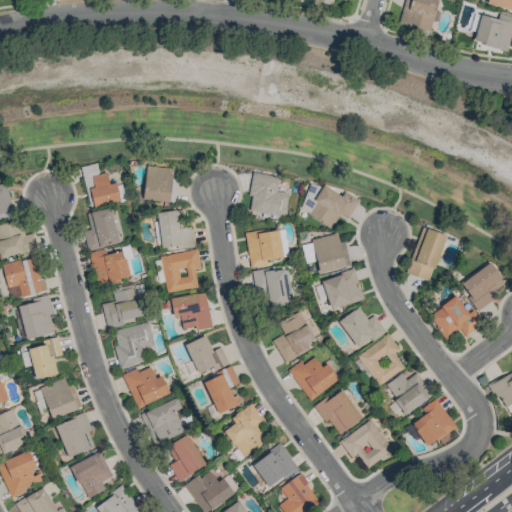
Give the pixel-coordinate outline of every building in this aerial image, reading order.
[(437,0),(404,0),(399,23),(429,32),(437,0)] [(511,0),(487,0),(486,3),(511,10),(511,0)] [(506,51),(511,30),(511,16),(498,13),(497,19),(480,14),(472,41),(506,51)] [(120,202),(116,182),(108,184),(106,172),(98,173),(96,164),(82,166),(89,207),(120,202)] [(174,201),(175,177),(172,177),(172,167),(145,166),(144,200),(174,201)] [(288,193),(276,191),(279,176),(252,172),(248,195),(251,195),(249,211),(284,216),(288,193)] [(0,218),(12,216),(7,185),(0,185),(0,218)] [(347,219),(356,202),(324,185),(307,216),(331,228),(339,214),(347,219)] [(85,233),(87,248),(116,244),(112,208),(88,211),(90,232),(85,233)] [(191,227),(182,228),(181,210),(155,212),(158,247),(192,245),(191,227)] [(0,258),(37,251),(33,233),(22,235),(18,220),(0,223),(0,258)] [(430,280),(444,234),(420,227),(406,273),(430,280)] [(249,268),(267,266),(266,259),(282,258),(278,228),(244,232),(249,268)] [(311,238),(317,273),(348,266),(342,232),(311,238)] [(88,252),(96,285),(129,277),(123,250),(106,254),(104,248),(88,252)] [(196,287),(194,269),(200,269),(197,249),(160,255),(166,292),(196,287)] [(6,287),(18,284),(21,297),(44,292),(37,257),(1,264),(6,287)] [(459,283),(477,310),(493,299),(489,292),(504,283),(490,262),(459,283)] [(251,272),(254,293),(266,291),(268,307),(289,304),(284,267),(251,272)] [(321,279),(328,308),(362,300),(355,270),(321,279)] [(101,303),(105,325),(142,318),(135,284),(112,289),(114,301),(101,303)] [(211,327),(204,291),(169,298),(173,317),(179,316),(182,329),(194,326),(194,330),(211,327)] [(482,323),(472,309),(467,312),(455,295),(427,314),(444,337),(458,327),(464,336),(482,323)] [(53,332),(49,314),(52,313),(48,296),(16,304),(25,339),(53,332)] [(367,319),(358,306),(337,321),(356,347),(370,337),(372,340),(385,331),(373,315),(367,319)] [(284,363),(309,349),(306,344),(314,339),(299,313),(278,325),(283,334),(271,340),(284,363)] [(153,346),(147,322),(113,330),(116,345),(114,345),(119,368),(144,362),(141,348),(153,346)] [(378,386),(403,367),(393,353),(399,349),(387,333),(356,356),(378,386)] [(220,346),(212,350),(205,335),(184,344),(197,373),(211,367),(212,369),(228,363),(220,346)] [(29,348),(34,378),(56,375),(53,356),(61,355),(58,337),(41,339),(42,345),(29,348)] [(30,365),(28,348),(20,350),(23,366),(30,365)] [(287,370),(309,400),(338,379),(326,363),(321,367),(313,356),(302,364),(300,361),(287,370)] [(137,408),(169,393),(161,375),(155,378),(149,366),(137,372),(135,368),(121,374),(137,408)] [(204,377),(215,413),(236,407),(229,386),(237,384),(232,368),(204,377)] [(511,410),(511,371),(490,385),(506,414),(511,410)] [(414,373),(406,380),(400,373),(384,385),(406,414),(431,395),(414,373)] [(52,419),(81,407),(71,384),(67,385),(63,377),(39,387),(52,419)] [(338,434),(361,417),(341,389),(328,398),(326,396),(313,406),(324,421),(328,419),(338,434)] [(184,431),(175,410),(181,408),(176,397),(142,412),(156,444),(184,431)] [(454,429),(437,398),(420,408),(424,415),(411,422),(425,446),(454,429)] [(262,421),(251,403),(229,417),(234,424),(225,429),(241,456),(266,441),(256,425),(262,421)] [(0,412),(0,453),(27,444),(13,408),(0,412)] [(67,457),(93,447),(87,432),(91,430),(84,413),(54,424),(67,457)] [(366,468),(391,450),(370,419),(337,441),(350,460),(357,454),(366,468)] [(178,459),(168,465),(177,481),(205,465),(187,434),(169,444),(178,459)] [(297,468),(280,444),(251,463),(268,488),(297,468)] [(0,472),(9,497),(25,491),(24,487),(40,481),(37,471),(36,471),(29,451),(0,460),(0,472)] [(69,465),(85,499),(105,490),(100,481),(111,476),(99,451),(69,465)] [(201,511),(205,511),(234,494),(223,477),(216,481),(209,469),(184,484),(201,511)] [(278,504),(283,511),(307,511),(320,503),(298,473),(279,488),(286,498),(278,504)] [(138,511),(123,486),(94,504),(98,511),(138,511)] [(19,511),(57,511),(41,487),(14,503),(19,511)] [(219,511),(246,511),(237,499),(219,511)]
